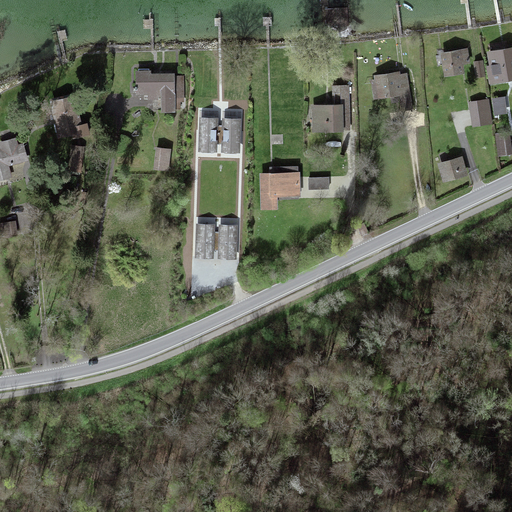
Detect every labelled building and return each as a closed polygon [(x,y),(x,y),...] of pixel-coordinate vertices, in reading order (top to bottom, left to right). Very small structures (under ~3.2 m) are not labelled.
[(492,66),(489,66),(492,82),(511,78),(511,47),(489,52),(492,66)] [(459,51),(443,54),(446,73),(462,71),(459,51)] [(476,77),(484,76),(482,60),(474,61),(476,77)] [(403,110),(411,108),(406,75),(398,76),(398,73),(376,76),(377,81),(372,82),(375,97),(400,93),(403,110)] [(182,101),(182,76),(137,77),(137,86),(135,86),(135,87),(137,87),(138,93),(148,92),(148,99),(163,98),(163,110),(174,110),(174,108),(180,108),(180,101),(182,101)] [(340,102),(348,102),(348,86),(339,86),(339,87),(341,87),(341,101),(340,101),(340,102)] [(52,103),(60,136),(73,133),(73,130),(81,128),(73,97),(52,103)] [(475,125),(491,123),(488,99),(471,101),(475,125)] [(342,129),(341,105),(314,106),(314,129),(324,129),(324,130),(342,129)] [(200,149),(215,150),(216,118),(201,118),(200,149)] [(239,119),(224,119),(223,150),(238,151),(239,119)] [(3,151),(0,151),(0,178),(6,177),(4,171),(7,170),(5,164),(10,162),(10,163),(13,162),(13,161),(26,158),(22,146),(16,147),(14,139),(1,143),(3,151)] [(75,145),(71,170),(80,171),(83,146),(75,145)] [(157,150),(155,167),(167,169),(169,151),(157,150)] [(460,158),(441,164),(445,179),(464,173),(460,158)] [(276,206),(275,194),(298,193),(298,173),(262,174),(263,207),(276,206)] [(328,177),(310,178),(311,188),(328,188),(328,177)] [(16,235),(14,221),(0,223),(2,237),(16,235)] [(369,232),(364,222),(357,225),(362,235),(369,232)] [(197,256),(212,256),(213,225),(198,224),(197,256)] [(220,256),(234,257),(235,226),(221,225),(220,256)]
